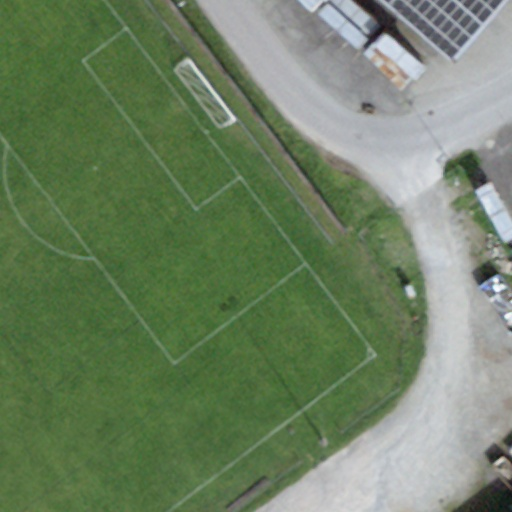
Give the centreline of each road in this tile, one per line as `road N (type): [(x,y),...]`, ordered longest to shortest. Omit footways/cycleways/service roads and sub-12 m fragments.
road 1 (track): [(302,511),(400,437),(464,333),(412,136)]
road 2 (residential): [(250,0),(355,116),(382,133),(442,132),(511,95)]
